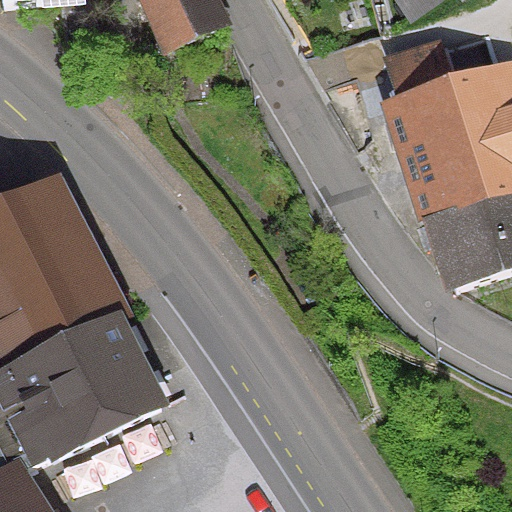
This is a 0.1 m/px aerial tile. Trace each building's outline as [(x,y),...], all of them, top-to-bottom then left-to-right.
[(219,0),(140,0),(164,54),(231,24),(219,0)] [(396,0),(412,23),(444,0),(396,0)] [(384,56),(397,96),(455,78),(443,38),(384,56)] [(423,217),(447,290),(511,270),(511,61),(455,78),(397,96),(380,100),(418,219),(423,217)] [(134,316),(62,171),(0,201),(0,368),(122,308),(127,319),(134,316)] [(127,319),(122,308),(0,368),(0,468),(24,456),(33,473),(170,401),(127,319)] [(0,468),(0,511),(57,511),(33,473),(24,456),(0,468)]
